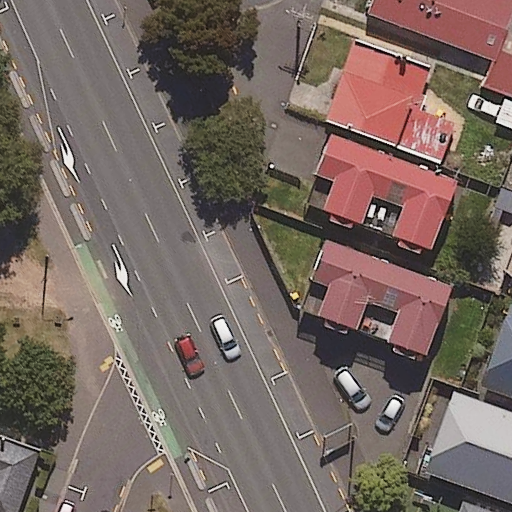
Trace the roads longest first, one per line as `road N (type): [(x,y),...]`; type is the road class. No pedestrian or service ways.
road 1 (trunk): [(42,0),(168,272)]
road 2 (trunk): [(168,272),(278,511)]
road 3 (residential): [(168,272),(97,511)]
